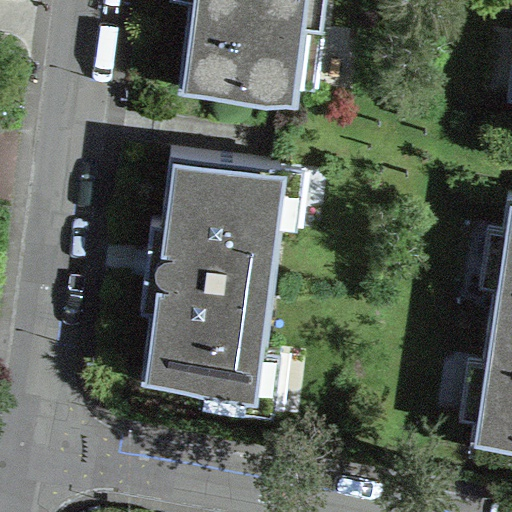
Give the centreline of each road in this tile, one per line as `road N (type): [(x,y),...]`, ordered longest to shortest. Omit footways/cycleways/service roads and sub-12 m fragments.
road 1 (residential): [(81,0),(22,444)]
road 2 (residential): [(365,511),(22,444)]
